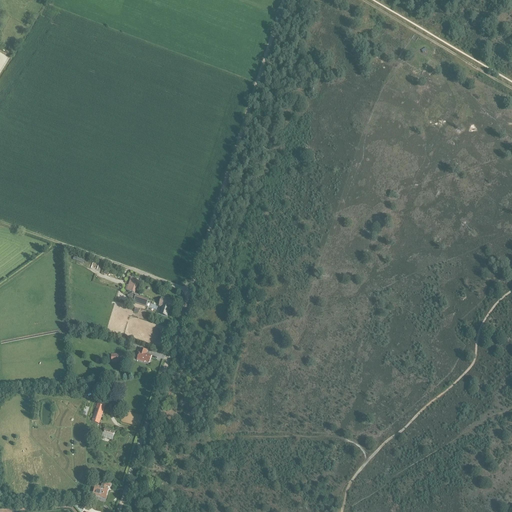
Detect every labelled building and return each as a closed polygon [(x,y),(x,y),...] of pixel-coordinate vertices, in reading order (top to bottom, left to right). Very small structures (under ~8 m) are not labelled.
[(129,286),(127,291),(133,293),(137,280),(131,278),(129,286)] [(132,294),(128,296),(129,300),(134,301),(133,303),(146,307),(148,302),(135,298),(134,297),(132,294)] [(162,298),(159,306),(163,307),(161,314),(167,316),(169,308),(170,309),(172,301),(162,298)] [(140,349),(137,360),(145,362),(145,361),(150,363),(152,356),(147,354),(147,351),(140,349)] [(111,354),(111,361),(111,363),(122,362),(122,354),(111,354)] [(99,398),(91,421),(99,424),(107,401),(99,398)] [(105,428),(103,437),(113,440),(115,431),(105,428)] [(96,486),(93,495),(101,497),(106,498),(107,495),(109,490),(105,489),(106,489),(106,486),(111,487),(111,484),(107,483),(102,481),(101,487),(96,486)]
